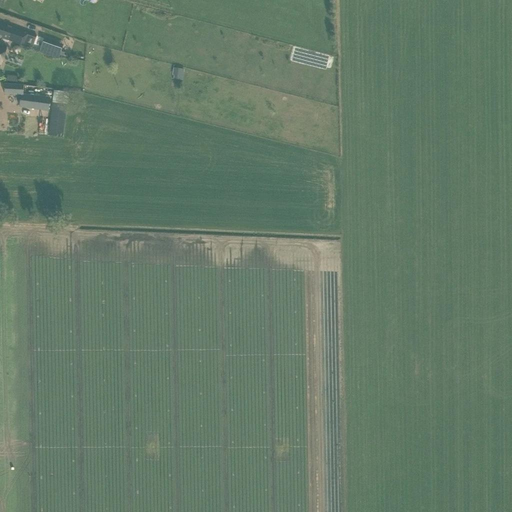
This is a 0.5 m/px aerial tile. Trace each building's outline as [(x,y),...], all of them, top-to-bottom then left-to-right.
[(0,45),(0,46),(0,45),(0,37),(32,49),(37,36),(0,23),(0,45)] [(39,37),(36,47),(50,52),(53,42),(39,37)] [(80,54),(83,41),(75,40),(72,52),(80,54)] [(101,68),(101,66),(104,67),(106,59),(97,57),(95,67),(101,68)] [(174,67),(171,78),(181,81),(184,70),(174,67)] [(5,84),(4,94),(21,95),(19,106),(27,107),(28,95),(23,95),(24,85),(5,84)] [(0,120),(0,130),(11,130),(14,131),(14,113),(0,112),(0,121),(0,120)] [(11,130),(0,130),(0,139),(11,140),(11,130)] [(58,201),(57,210),(65,211),(66,202),(58,201)]
